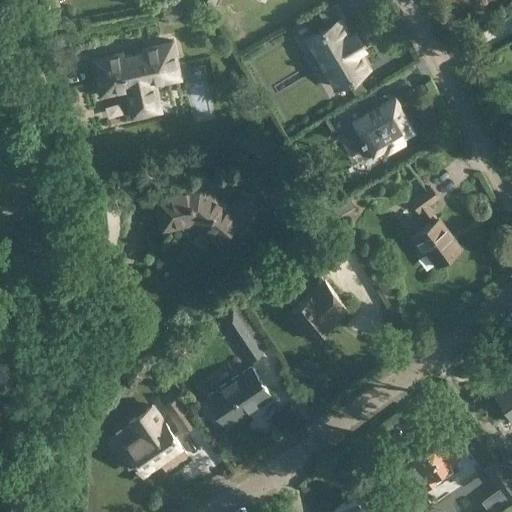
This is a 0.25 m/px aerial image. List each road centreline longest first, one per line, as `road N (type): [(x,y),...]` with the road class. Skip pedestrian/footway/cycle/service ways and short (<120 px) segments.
road 1 (track): [(33,511),(52,241),(28,121),(0,44)]
road 2 (residential): [(208,511),(511,296)]
road 3 (residential): [(511,199),(403,0)]
